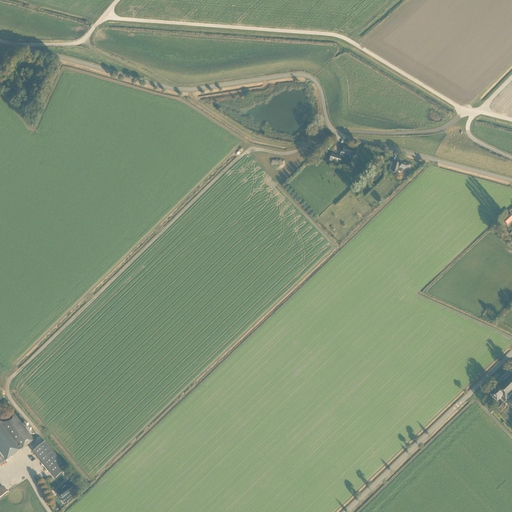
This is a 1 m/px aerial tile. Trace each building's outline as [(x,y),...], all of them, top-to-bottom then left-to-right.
[(350,157),(356,159),(358,152),(352,150),(353,149),(343,146),(341,153),(340,156),(342,157),(349,159),(350,157)] [(340,165),(342,157),(340,156),(332,154),(329,162),(340,165)] [(400,164),(391,162),(389,172),(397,174),(398,172),(402,174),(403,170),(409,172),(410,166),(400,163),(400,164)] [(511,372),(497,386),(499,388),(498,389),(497,388),(496,388),(495,390),(495,391),(491,396),(496,402),(501,398),(511,409),(511,372)] [(0,465),(34,440),(14,413),(1,422),(0,420),(0,465)] [(55,479),(67,469),(44,442),(32,452),(55,479)] [(71,486),(70,487),(69,485),(63,489),(64,491),(58,496),(61,500),(65,498),(65,499),(71,494),(71,495),(75,492),(71,486)]
